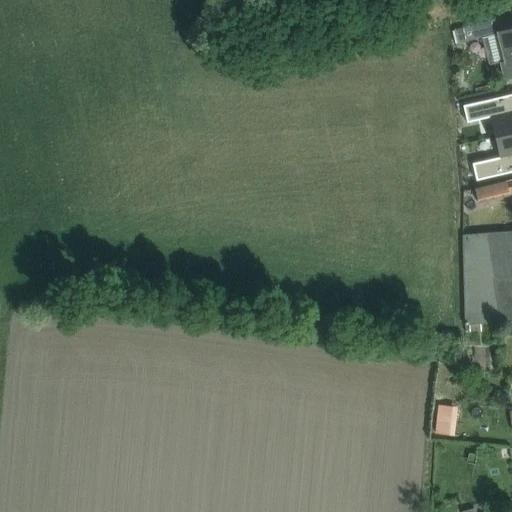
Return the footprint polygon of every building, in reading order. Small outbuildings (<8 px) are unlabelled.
[(511,14),(454,30),(457,43),(497,33),(505,62),(500,63),(504,79),(511,77),(511,14)] [(511,109),(509,97),(463,108),(467,125),(494,119),(499,137),(511,133),(511,109)] [(504,157),(472,164),(476,181),(511,172),(511,133),(499,137),(504,157)] [(511,179),(495,184),(475,189),(478,201),(478,202),(510,195),(510,194),(511,193),(511,179)] [(465,325),(500,322),(511,320),(511,232),(495,234),(494,232),(462,235),(465,325)] [(438,405),(437,418),(451,419),(452,407),(438,405)]
